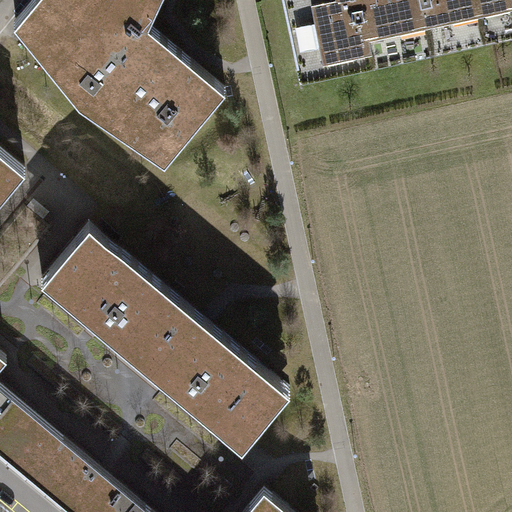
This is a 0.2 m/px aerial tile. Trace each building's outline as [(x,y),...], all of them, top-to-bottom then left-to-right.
[(147,12),(152,0),(21,0),(12,11),(81,99),(147,12)] [(305,0),(322,71),(408,52),(396,0),(305,0)] [(396,0),(409,51),(495,32),(487,0),(396,0)] [(511,0),(488,0),(495,32),(511,27),(511,0)] [(81,99),(162,154),(224,75),(165,26),(147,12),(81,99)] [(0,196),(29,162),(0,138),(0,196)] [(89,216),(41,273),(102,324),(150,363),(197,307),(89,216)] [(197,307),(150,363),(205,409),(243,441),(291,385),(197,307)] [(0,363),(10,352),(0,343),(0,363)] [(83,511),(158,511),(109,471),(0,380),(0,443),(79,509),(83,511)] [(302,511),(270,485),(247,511),(302,511)]
